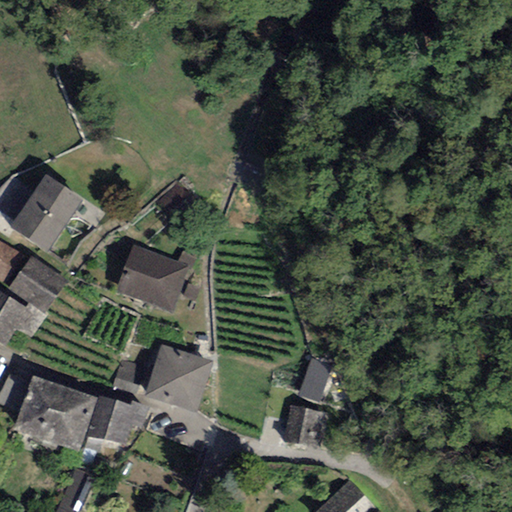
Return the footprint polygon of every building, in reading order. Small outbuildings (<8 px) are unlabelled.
[(83,200),(44,175),(11,229),(48,254),(83,200)] [(23,254),(0,242),(0,281),(3,284),(23,254)] [(189,264),(133,245),(117,294),(172,313),(189,264)] [(68,281),(31,257),(8,291),(29,304),(45,315),(68,281)] [(26,308),(0,293),(0,343),(4,346),(14,329),(26,308)] [(31,339),(45,315),(29,304),(26,308),(14,329),(31,339)] [(212,362),(161,346),(145,396),(196,412),(212,362)] [(331,366),(311,359),(299,396),(318,403),(331,366)] [(28,384),(9,374),(0,391),(0,406),(12,413),(28,384)] [(97,398),(31,376),(13,430),(79,452),(97,398)] [(149,407),(132,401),(130,406),(99,397),(87,435),(124,447),(130,428),(134,429),(135,426),(142,428),(149,407)] [(327,413),(289,406),(283,440),(321,447),(327,413)] [(79,511),(94,478),(74,469),(54,511),(79,511)] [(366,511),(373,507),(351,482),(316,511),(366,511)]
